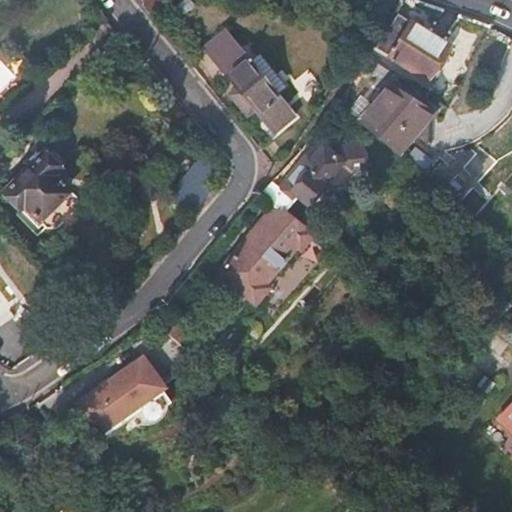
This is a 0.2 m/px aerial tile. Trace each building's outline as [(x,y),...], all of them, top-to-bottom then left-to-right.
[(399,13),(378,48),(428,78),(449,44),(399,13)] [(203,46),(274,130),(295,113),(224,28),(203,46)] [(363,119),(381,135),(392,144),(402,151),(434,110),(393,83),(363,119)] [(272,178),(261,191),(274,203),(283,211),(288,206),(298,195),(309,202),(325,182),(329,185),(337,185),(344,185),(357,168),(365,168),(363,154),(362,140),(338,143),(333,149),(322,142),(311,156),(307,152),(280,187),(272,178)] [(31,210),(37,215),(67,186),(54,172),(60,165),(43,147),(26,166),(3,189),(21,207),(25,202),(31,210)] [(174,187),(195,207),(218,183),(196,163),(174,187)] [(301,248),(316,230),(307,222),(288,206),(283,211),(274,203),(219,271),(257,302),(271,286),(266,281),(298,245),(301,248)] [(143,355),(77,402),(98,432),(164,385),(143,355)] [(511,409),(501,421),(509,429),(511,432),(511,409)]
